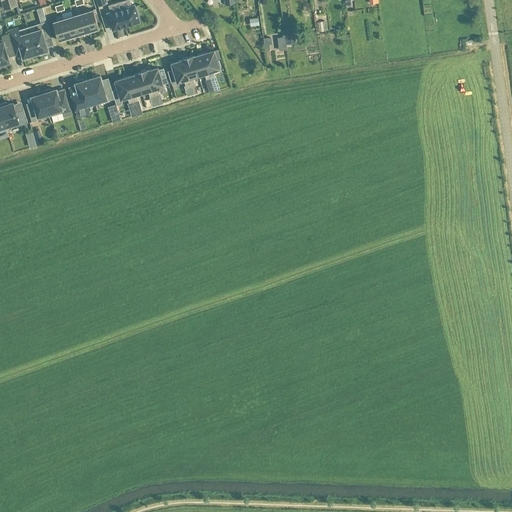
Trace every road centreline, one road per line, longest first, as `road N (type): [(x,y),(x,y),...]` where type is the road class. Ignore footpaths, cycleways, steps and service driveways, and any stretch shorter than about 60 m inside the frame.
road 1 (residential): [(176,30),(0,83)]
road 2 (unclassified): [(511,160),(489,0)]
